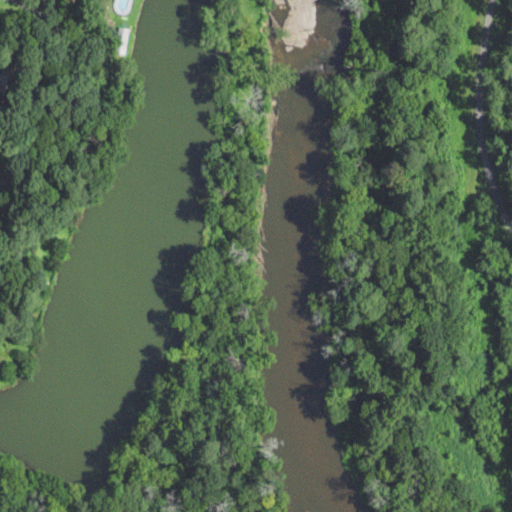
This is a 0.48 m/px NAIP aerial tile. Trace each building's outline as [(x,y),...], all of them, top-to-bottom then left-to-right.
[(132,29),(128,55),(116,53),(120,27),(132,29)] [(25,68),(21,79),(16,78),(9,95),(0,90),(0,85),(2,80),(0,79),(0,73),(9,51),(26,58),(22,67),(25,68)] [(34,103),(34,104),(24,124),(3,113),(10,101),(18,105),(20,101),(25,103),(27,99),(34,103)] [(11,167),(2,161),(9,152),(17,159),(11,167)] [(13,184),(10,191),(0,186),(0,181),(2,178),(13,184)]
